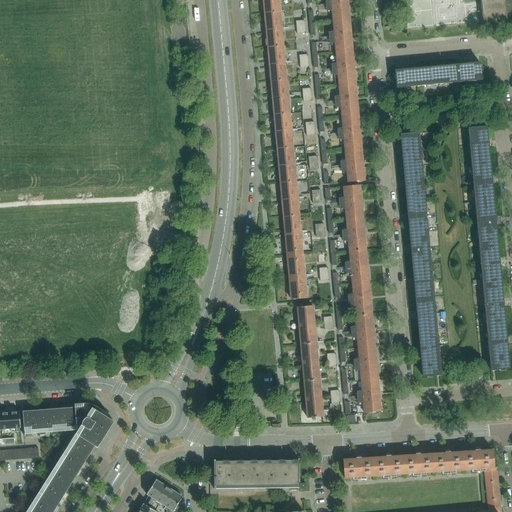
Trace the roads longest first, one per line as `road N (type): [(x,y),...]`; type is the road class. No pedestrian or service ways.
road 1 (residential): [(405,400),(374,55)]
road 2 (residential): [(205,308),(230,291),(247,195),(237,0)]
road 3 (residential): [(199,0),(211,156),(194,279),(205,308)]
road 4 (secondary): [(205,308),(229,180),(218,0)]
road 5 (residential): [(511,205),(496,42)]
road 6 (unclassified): [(138,398),(99,383),(0,389)]
road 7 (residential): [(374,55),(496,42)]
road 8 (unclassified): [(205,440),(325,440)]
